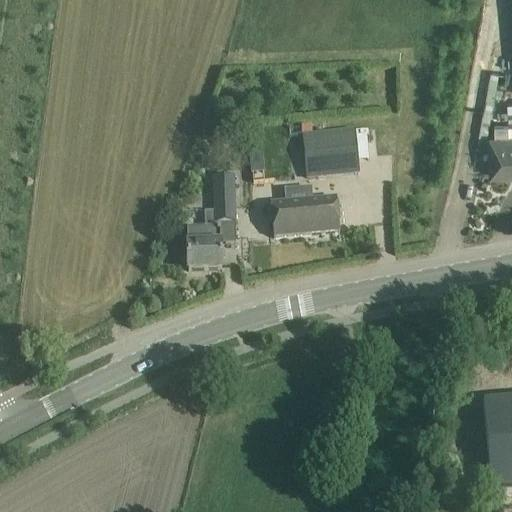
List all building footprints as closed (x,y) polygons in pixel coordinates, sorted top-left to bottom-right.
[(511,126),(494,127),(494,137),(489,137),(489,177),(508,176),(508,163),(511,162),(511,126)] [(302,137),(306,181),(360,176),(355,132),(326,135),(302,137)] [(236,224),(234,179),(211,180),(212,213),(203,214),(203,230),(186,230),(187,272),(221,271),(220,229),(214,229),(214,225),(236,224)] [(339,234),(336,200),(270,206),(273,240),(339,234)] [(511,401),(483,404),(490,494),(511,491),(511,401)]
